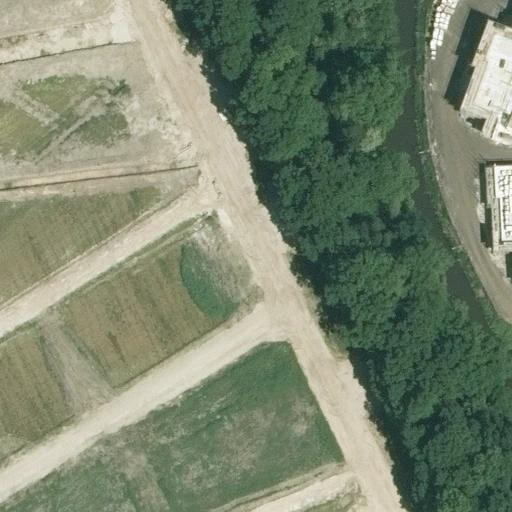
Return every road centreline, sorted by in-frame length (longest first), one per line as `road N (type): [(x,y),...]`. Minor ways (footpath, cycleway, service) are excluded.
road 1 (residential): [(229,179),(376,473)]
road 2 (residential): [(0,321),(229,179)]
road 3 (residential): [(139,0),(229,179)]
